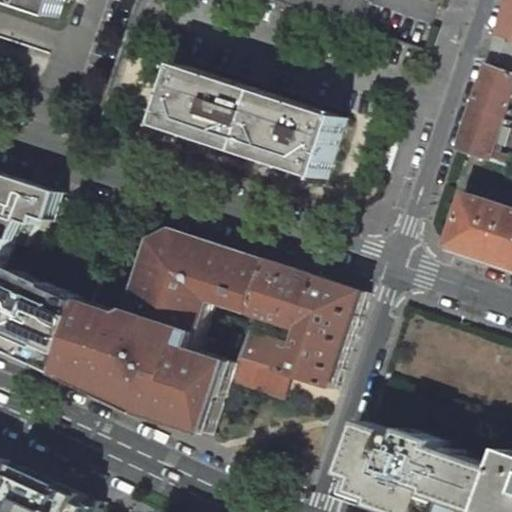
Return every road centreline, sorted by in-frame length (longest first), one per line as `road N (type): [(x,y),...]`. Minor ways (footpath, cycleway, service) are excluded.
road 1 (residential): [(0,134),(397,265)]
road 2 (primary): [(248,511),(0,397)]
road 3 (residential): [(316,511),(397,265)]
road 4 (residential): [(397,265),(473,44)]
road 5 (residential): [(397,265),(511,303)]
